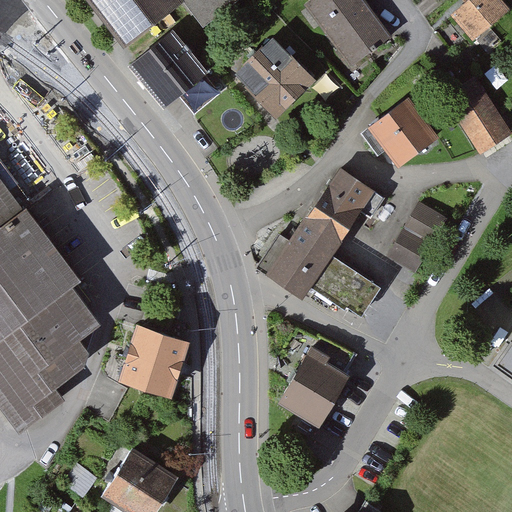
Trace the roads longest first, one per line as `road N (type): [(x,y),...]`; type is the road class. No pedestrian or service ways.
road 1 (residential): [(0,430),(16,446),(31,445),(70,405),(91,369),(117,278),(110,244),(0,99)]
road 2 (secondary): [(216,240),(170,160),(42,0)]
road 3 (secondary): [(245,511),(233,297)]
road 4 (residential): [(233,297),(267,295),(404,364)]
road 5 (residential): [(347,149),(381,87),(422,48),(425,32),(401,0)]
road 6 (residential): [(347,149),(403,184),(511,174)]
road 7 (residential): [(216,240),(318,191),(347,149)]
